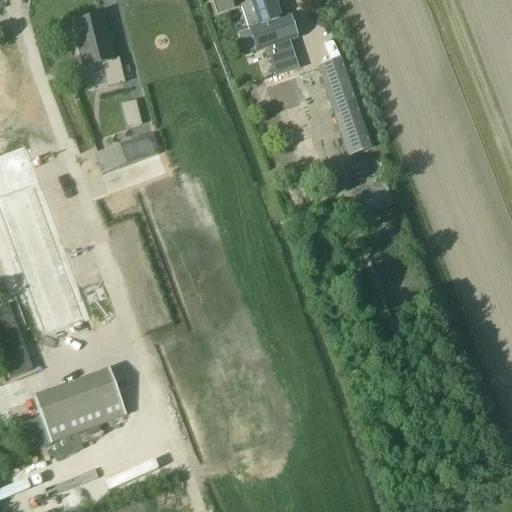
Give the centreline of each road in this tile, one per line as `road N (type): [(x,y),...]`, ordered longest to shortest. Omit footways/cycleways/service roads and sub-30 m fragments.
road 1 (track): [(9,0),(212,511)]
road 2 (track): [(305,86),(461,511)]
